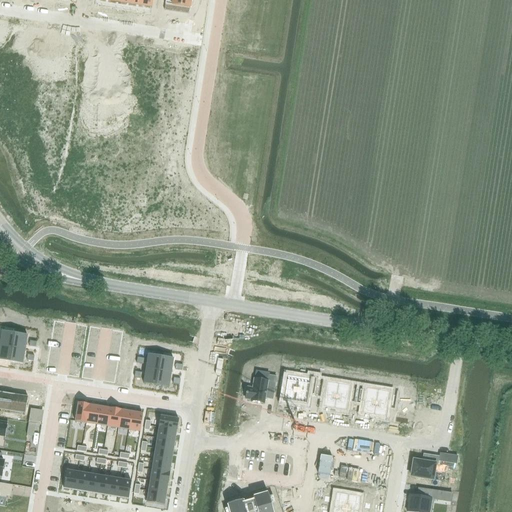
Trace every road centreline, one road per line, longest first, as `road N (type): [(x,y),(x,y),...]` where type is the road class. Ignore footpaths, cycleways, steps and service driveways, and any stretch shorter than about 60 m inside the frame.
road 1 (residential): [(195,407),(58,385),(37,511)]
road 2 (residential): [(218,0),(198,164),(242,216),(241,248)]
road 3 (tertiary): [(210,274),(66,268),(33,254),(0,220)]
road 4 (tertiary): [(0,242),(55,277),(196,310)]
road 5 (residential): [(459,339),(442,446),(400,441)]
road 6 (residential): [(190,436),(240,445),(271,420),(317,427)]
